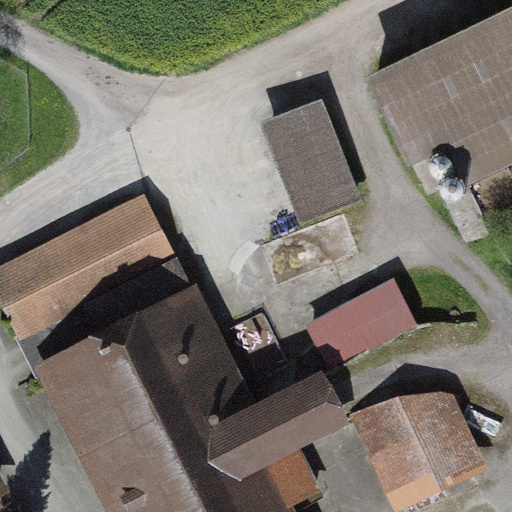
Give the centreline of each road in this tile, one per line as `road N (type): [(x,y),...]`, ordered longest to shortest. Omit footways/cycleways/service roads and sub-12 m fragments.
road 1 (track): [(404,0),(167,124),(0,33)]
road 2 (track): [(167,124),(0,219)]
